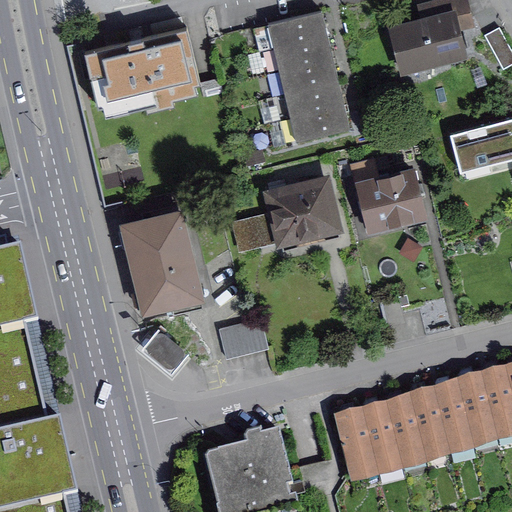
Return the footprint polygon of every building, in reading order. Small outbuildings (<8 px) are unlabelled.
[(424,21),(393,29),(403,67),(463,51),(457,27),(472,23),(465,0),(442,0),(420,6),(424,21)] [(268,22),(274,46),(327,33),(324,21),(321,10),(268,22)] [(136,39),(85,51),(98,106),(127,99),(129,108),(173,98),(171,88),(200,81),(187,26),(136,39)] [(274,46),(280,69),(333,57),(330,45),(327,33),(274,46)] [(280,69),(285,93),(338,80),(335,68),(333,57),(280,69)] [(285,93),(291,116),(344,103),(341,91),(338,80),(285,93)] [(291,116),(297,140),(350,128),(347,115),(344,103),(291,116)] [(511,116),(450,132),(460,171),(511,157),(511,116)] [(412,170),(360,182),(365,206),(371,205),(376,225),(423,214),(412,170)] [(262,214),(269,243),(318,231),(320,240),(340,236),(325,178),(269,192),(274,211),(262,214)] [(179,211),(126,224),(146,307),(170,301),(174,315),(203,308),(179,211)] [(240,250),(269,243),(262,214),(233,221),(240,250)] [(21,239),(0,244),(0,511),(67,511),(63,492),(76,488),(60,416),(45,420),(23,326),(41,322),(21,239)] [(398,294),(383,298),(390,324),(405,320),(398,294)] [(261,318),(219,328),(226,357),(268,347),(261,318)] [(186,350),(159,328),(143,347),(170,370),(186,350)] [(484,375),(482,376),(499,446),(511,442),(511,394),(506,370),(498,372),(497,369),(483,373),(484,375)] [(458,382),(458,384),(475,452),(499,446),(482,376),(474,378),(473,375),(460,379),(460,381),(458,382)] [(437,390),(434,390),(451,458),(475,452),(458,384),(450,386),(450,384),(436,387),(437,390)] [(413,398),(411,399),(427,464),(451,458),(434,390),(426,392),(425,390),(412,393),(413,398)] [(389,405),(386,405),(403,470),(427,464),(411,399),(403,401),(402,398),(389,402),(389,405)] [(365,411),(362,411),(379,476),(403,470),(386,405),(378,407),(378,404),(365,408),(365,411)] [(354,483),(379,476),(362,411),(354,413),(354,411),(341,414),(341,417),(337,418),(354,483)] [(247,443),(213,452),(222,488),(213,490),(218,511),(299,511),(279,430),(245,438),(247,443)]
